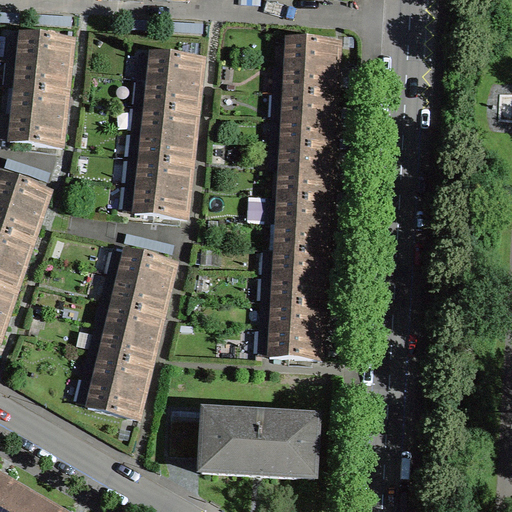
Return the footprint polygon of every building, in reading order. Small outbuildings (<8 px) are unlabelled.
[(21,35),(19,63),(71,69),(74,41),(21,35)] [(285,36),(283,68),(339,72),(341,39),(285,36)] [(136,81),(201,88),(204,61),(152,55),(151,57),(139,55),(136,81)] [(68,95),(71,69),(19,63),(16,89),(68,95)] [(339,72),(283,68),(273,68),(272,94),(337,98),(339,72)] [(198,115),(201,88),(136,81),(133,107),(198,115)] [(16,89),(13,116),(65,121),(68,95),(16,89)] [(336,124),(337,98),(272,94),(270,120),(336,124)] [(133,107),(130,134),(195,141),(198,115),(133,107)] [(65,121),(13,116),(10,144),(62,149),(65,121)] [(336,124),(270,120),(269,146),(334,150),(336,124)] [(130,134),(127,160),(193,167),(195,141),(130,134)] [(333,176),(334,150),(269,146),(267,172),(278,173),(333,176)] [(127,160),(125,186),(190,193),(193,167),(127,160)] [(331,203),(333,176),(278,173),(276,199),(331,203)] [(0,177),(0,204),(42,219),(51,192),(1,176),(0,177)] [(190,193),(125,186),(122,212),(135,214),(135,215),(187,221),(190,193)] [(330,229),(331,203),(276,199),(266,199),(264,225),(277,226),(330,229)] [(0,232),(33,244),(42,219),(0,204),(0,232)] [(276,252),(328,255),(330,229),(277,226),(276,252)] [(0,260),(25,269),(33,244),(0,232),(0,260)] [(106,276),(170,292),(177,265),(125,252),(125,254),(112,251),(106,276)] [(327,281),(328,255),(276,252),(263,252),(261,278),(327,281)] [(0,287),(17,294),(25,269),(0,260),(0,287)] [(100,302),(164,317),(170,292),(106,276),(100,302)] [(261,278),(260,304),(325,307),(327,281),(261,278)] [(0,315),(8,318),(17,294),(0,287),(0,315)] [(94,328),(158,343),(164,317),(100,302),(94,328)] [(260,304),(258,330),(324,334),(325,307),(260,304)] [(0,343),(8,318),(0,315),(0,343)] [(152,368),(158,343),(94,328),(88,353),(152,368)] [(324,334),(258,330),(257,356),(270,357),(270,359),(322,362),(324,334)] [(146,394),(152,368),(88,353),(82,379),(146,394)] [(146,394),(82,379),(76,404),(88,407),(88,409),(139,421),(146,394)] [(299,426),(299,419),(223,414),(223,421),(204,420),(203,425),(172,424),(170,456),(201,458),(201,474),(315,480),(318,427),(299,426)] [(0,478),(0,511),(24,511),(33,498),(0,478)] [(57,511),(33,498),(24,511),(57,511)]
